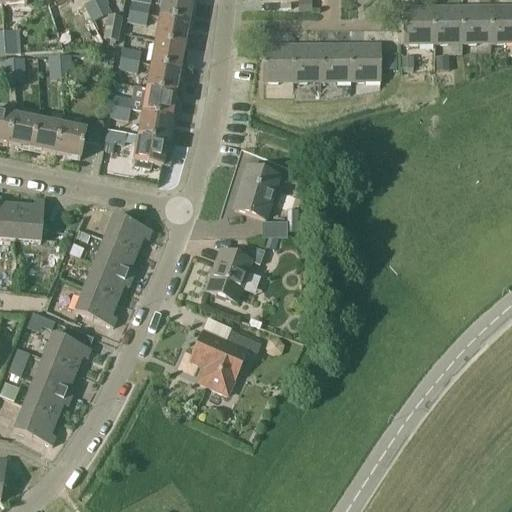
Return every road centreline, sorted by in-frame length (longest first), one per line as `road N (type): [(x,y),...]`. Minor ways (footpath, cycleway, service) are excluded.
road 1 (residential): [(28,511),(92,435),(122,379),(149,323),(181,218)]
road 2 (tertiary): [(347,511),(447,367),(511,304)]
road 3 (residential): [(181,218),(228,0)]
road 4 (residential): [(181,218),(0,173)]
